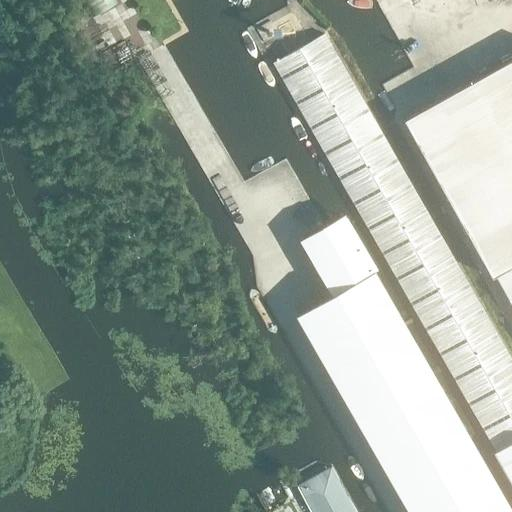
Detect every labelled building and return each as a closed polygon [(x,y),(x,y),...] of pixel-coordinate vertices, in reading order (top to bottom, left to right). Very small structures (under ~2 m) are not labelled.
[(273,62),(495,451),(511,440),(511,362),(323,33),(273,62)] [(511,58),(403,119),(491,277),(511,265),(511,58)] [(511,268),(496,278),(511,306),(511,268)] [(511,511),(373,271),(296,314),(409,511),(511,511)] [(511,484),(511,440),(495,451),(493,452),(511,484)] [(351,511),(329,471),(300,487),(314,511),(351,511)]
